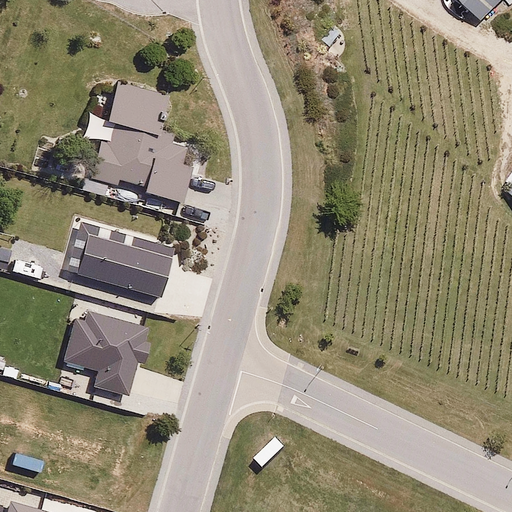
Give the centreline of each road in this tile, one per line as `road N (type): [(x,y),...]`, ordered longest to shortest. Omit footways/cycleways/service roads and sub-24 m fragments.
road 1 (residential): [(222,0),(261,173),(219,363)]
road 2 (residential): [(219,363),(290,387),(511,492)]
road 3 (residential): [(219,363),(179,511)]
